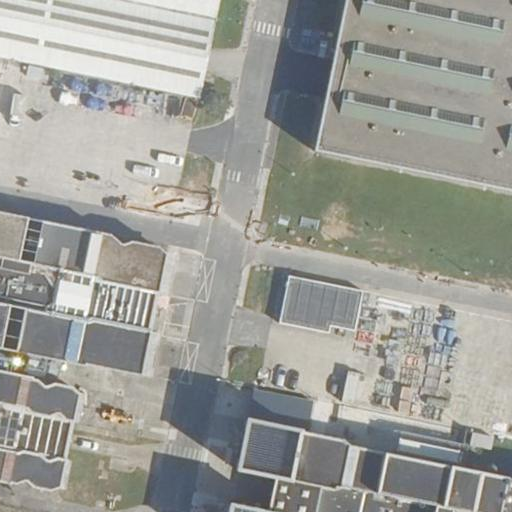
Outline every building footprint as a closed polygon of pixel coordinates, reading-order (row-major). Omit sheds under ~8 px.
[(0,0),(0,57),(199,97),(218,0),(0,0)] [(511,191),(511,0),(344,0),(313,150),(511,191)] [(0,481),(7,483),(15,493),(24,485),(49,493),(56,491),(59,488),(64,461),(62,456),(68,426),(73,423),(79,396),(71,388),(46,385),(38,371),(27,378),(0,373),(0,350),(85,368),(85,364),(141,375),(149,335),(148,328),(155,295),(159,291),(165,256),(154,246),(131,242),(119,245),(109,235),(0,213),(0,481)] [(359,289),(285,273),(275,320),(313,328),(314,321),(352,328),(359,289)] [(412,384),(352,372),(346,402),(406,414),(407,407),(411,391),(412,384)] [(465,384),(453,382),(437,460),(449,462),(465,384)] [(430,389),(419,387),(418,392),(414,409),(413,415),(424,418),(430,389)] [(418,392),(411,391),(407,407),(414,409),(418,392)] [(284,418),(290,396),(275,392),(269,414),(284,418)] [(250,420),(241,467),(277,474),(335,486),(342,484),(481,511),(511,511),(511,475),(449,462),(351,443),(345,439),(250,420)] [(481,511),(342,484),(335,486),(277,474),(269,511),(481,511)]
